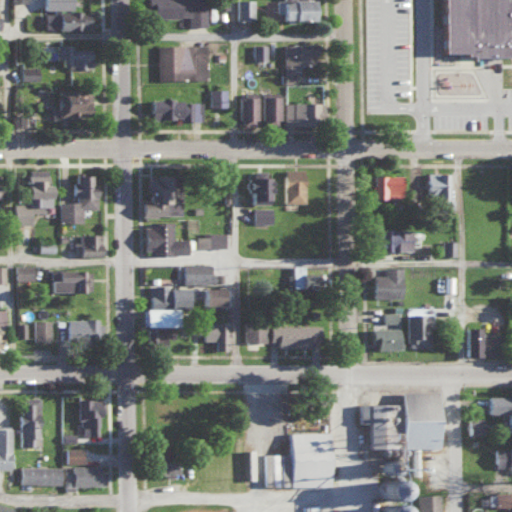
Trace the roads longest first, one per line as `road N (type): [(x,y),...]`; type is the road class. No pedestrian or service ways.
road 1 (residential): [(137,511),(120,375),(121,0)]
road 2 (residential): [(511,147),(0,150)]
road 3 (residential): [(511,375),(0,374)]
road 4 (residential): [(357,376),(345,260),(348,0)]
road 5 (residential): [(137,504),(29,505),(0,496)]
road 6 (residential): [(463,511),(459,376)]
